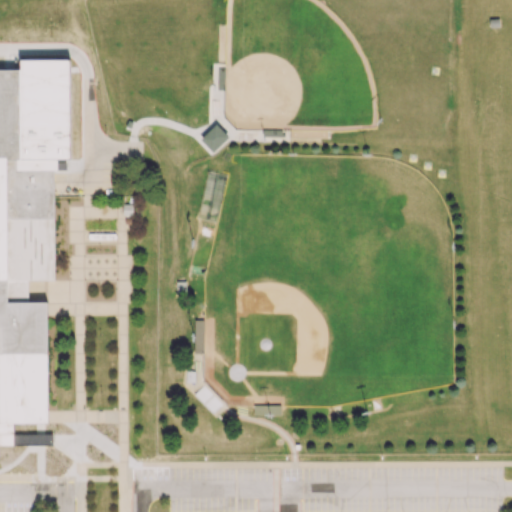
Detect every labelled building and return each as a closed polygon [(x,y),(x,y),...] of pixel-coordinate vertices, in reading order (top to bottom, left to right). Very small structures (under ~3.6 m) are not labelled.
[(488,20),(489,30),(500,29),(499,20),(488,20)] [(55,66),(55,92),(75,91),(75,66),(55,66)] [(27,67),(27,92),(47,92),(46,67),(27,67)] [(0,70),(18,70),(19,171),(53,171),(53,197),(53,280),(26,281),(26,304),(47,303),(48,426),(14,426),(14,436),(0,436),(0,70)] [(56,99),(56,124),(75,124),(75,99),(56,99)] [(27,100),(28,125),(47,125),(47,100),(27,100)] [(212,152),(228,137),(216,123),(199,139),(212,152)] [(56,130),(56,156),(76,155),(76,130),(56,130)] [(26,131),(26,156),(46,156),(45,131),(26,131)] [(122,204),(122,215),(133,215),(133,204),(122,204)] [(176,282),(176,295),(186,295),(186,282),(176,282)] [(203,352),(203,319),(194,319),(194,352),(203,352)] [(187,373),(187,385),(195,385),(195,373),(187,373)] [(194,395),(214,416),(223,407),(204,386),(194,395)] [(280,405),(253,404),(253,414),(280,414),(280,405)]
